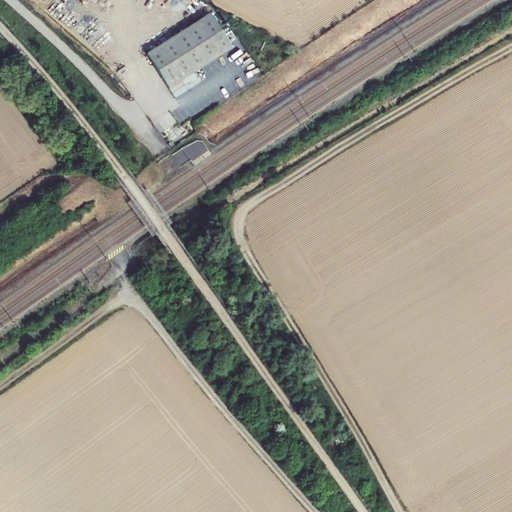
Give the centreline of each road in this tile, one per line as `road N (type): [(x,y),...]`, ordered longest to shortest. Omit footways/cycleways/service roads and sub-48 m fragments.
road 1 (track): [(511,45),(253,197),(240,220),(238,241),(391,511)]
road 2 (track): [(310,511),(133,296),(0,387)]
